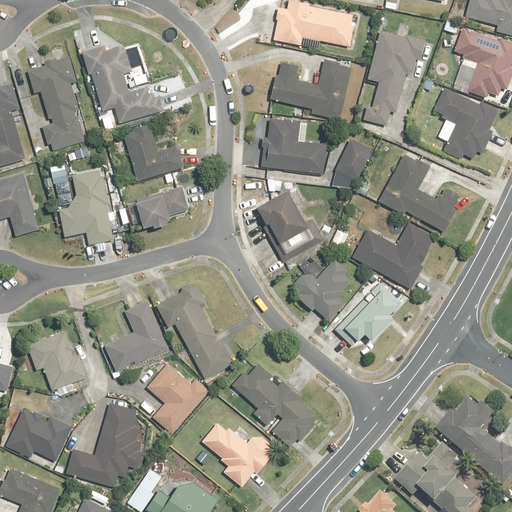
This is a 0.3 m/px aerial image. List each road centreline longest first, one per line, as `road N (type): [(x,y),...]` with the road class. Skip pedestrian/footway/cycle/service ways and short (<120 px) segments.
road 1 (residential): [(223,241),(227,126),(215,66),(154,0)]
road 2 (residential): [(384,413),(265,310),(223,241)]
road 3 (residential): [(48,273),(87,274),(223,241)]
road 4 (residential): [(449,330),(511,205)]
road 5 (residential): [(296,511),(384,413)]
